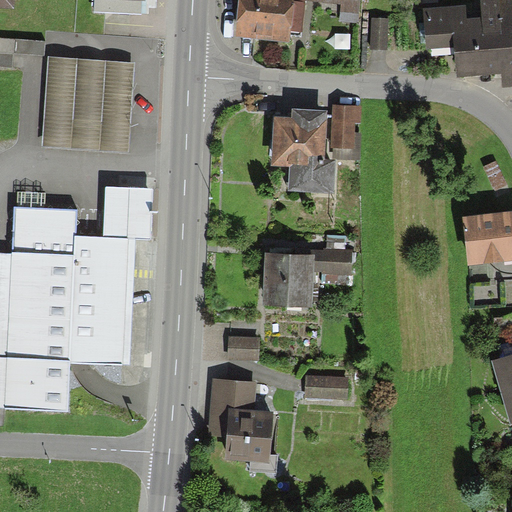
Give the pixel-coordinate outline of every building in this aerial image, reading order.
[(0,0),(0,7),(10,8),(11,0),(0,0)] [(95,0),(95,10),(141,13),(141,0),(95,0)] [(291,39),(292,0),(239,0),(237,36),(291,39)] [(307,0),(351,9),(353,0),(307,0)] [(454,52),(456,76),(511,71),(511,0),(492,0),(493,3),(481,3),(482,25),(454,27),(452,6),(424,8),(427,54),(454,52)] [(364,43),(380,43),(379,14),(363,14),(364,43)] [(14,50),(43,50),(43,38),(0,38),(0,62),(14,63),(14,50)] [(41,152),(128,160),(136,69),(50,61),(41,152)] [(352,109),(333,109),(333,150),(347,150),(347,124),(352,124),(352,109)] [(316,167),(316,119),(292,119),(292,128),(282,128),(282,124),(273,124),(273,163),(283,163),(283,167),(292,167),(292,176),(289,176),(289,188),(304,188),(304,193),(324,193),(324,167),(316,167)] [(104,243),(135,245),(151,245),(153,197),(106,195),(104,243)] [(508,211),(456,218),(463,271),(511,264),(511,238),(509,220),(508,211)] [(130,371),(135,245),(104,243),(75,242),(76,215),(12,213),(3,413),(65,415),(67,368),(130,371)] [(301,306),(301,245),(285,245),(285,254),(262,254),(262,297),(280,297),(280,305),(301,306)] [(320,250),(320,267),(343,267),(342,249),(320,250)] [(511,311),(486,312),(486,325),(511,324),(511,311)] [(216,345),(239,344),(239,331),(215,331),(216,345)] [(511,352),(492,360),(511,410),(511,352)] [(303,377),(303,391),(337,391),(336,377),(303,377)] [(233,378),(210,379),(209,430),(222,430),(222,450),(245,450),(245,464),(263,463),(263,413),(244,412),(244,383),(233,383),(233,378)]
